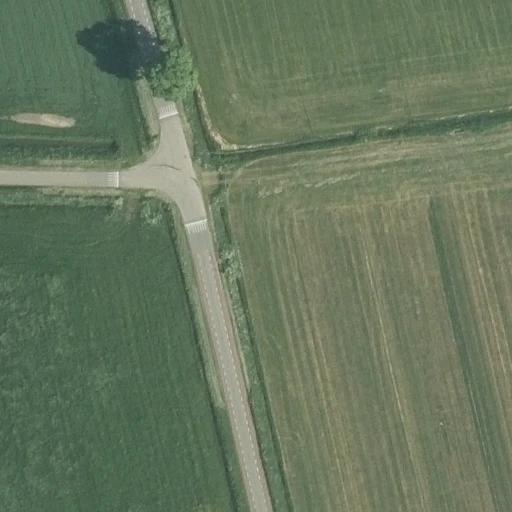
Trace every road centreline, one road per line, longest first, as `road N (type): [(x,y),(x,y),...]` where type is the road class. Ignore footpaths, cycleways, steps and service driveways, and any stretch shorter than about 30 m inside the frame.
road 1 (tertiary): [(259,511),(182,172)]
road 2 (unclassified): [(0,179),(112,182),(182,172)]
road 3 (tertiary): [(182,172),(139,0)]
